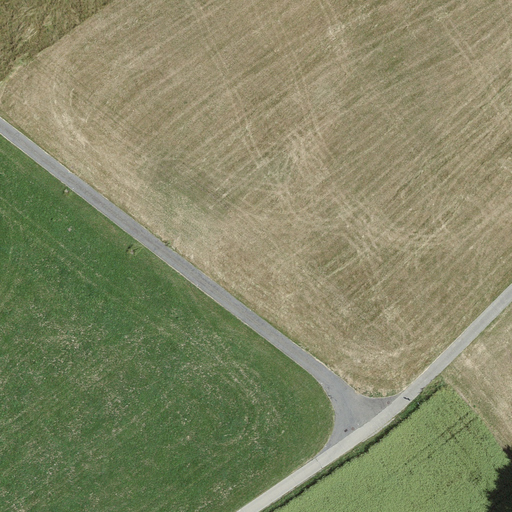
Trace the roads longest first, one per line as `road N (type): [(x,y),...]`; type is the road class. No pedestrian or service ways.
road 1 (track): [(384,425),(0,129)]
road 2 (track): [(511,298),(384,425)]
road 3 (track): [(384,425),(255,511)]
